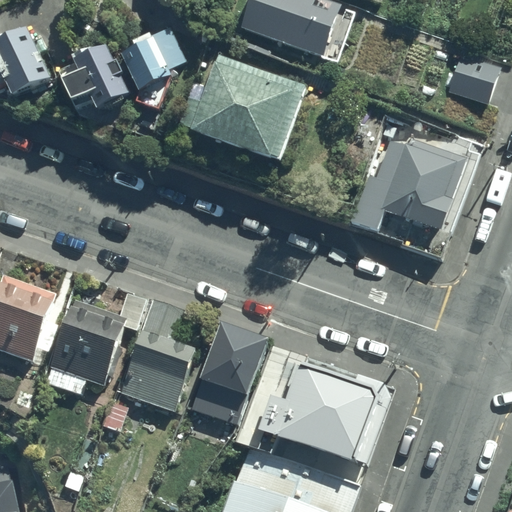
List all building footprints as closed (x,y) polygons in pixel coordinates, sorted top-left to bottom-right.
[(349,9),(323,0),(277,0),(262,42),(328,66),(349,9)] [(31,26),(0,39),(0,64),(14,93),(53,77),(31,26)] [(153,33),(134,41),(136,46),(124,51),(141,88),(138,101),(164,109),(175,75),(173,70),(190,63),(174,27),(155,36),(153,33)] [(66,78),(66,79),(76,98),(91,90),(100,108),(132,92),(131,89),(135,87),(120,58),(117,60),(109,43),(96,50),(94,47),(85,51),(87,54),(78,59),(83,70),(66,78)] [(196,83),(195,85),(181,125),(283,162),(313,80),(297,74),(294,82),(218,54),(214,68),(210,66),(208,71),(212,72),(207,86),(196,83)] [(408,140),(386,133),(377,161),(383,163),(378,178),(370,175),(355,221),(380,230),(386,213),(452,235),(480,155),(411,131),(408,140)] [(61,294),(4,275),(0,286),(0,348),(35,362),(61,294)] [(129,295),(123,314),(131,316),(127,327),(138,331),(147,301),(129,295)] [(155,299),(155,300),(124,393),(179,412),(200,347),(179,340),(185,320),(188,321),(191,311),(155,299)] [(271,337),(224,320),(194,409),(241,425),(271,337)] [(106,427),(122,433),(130,408),(114,403),(106,427)] [(355,511),(364,488),(251,447),(227,511),(355,511)] [(21,511),(10,465),(0,467),(0,511),(21,511)]
